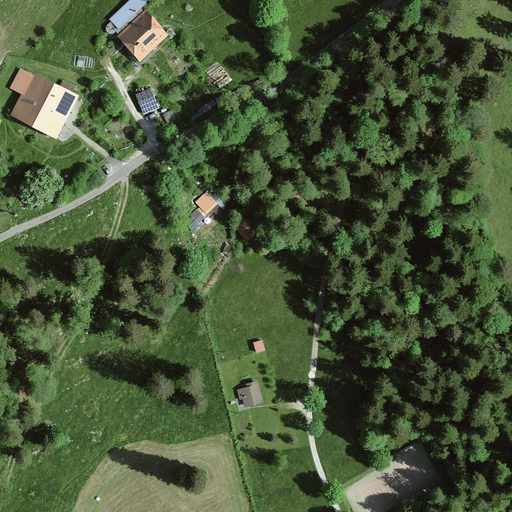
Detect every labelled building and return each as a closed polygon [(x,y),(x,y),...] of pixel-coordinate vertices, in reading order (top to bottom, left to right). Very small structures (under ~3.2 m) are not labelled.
[(170,37),(147,11),(118,38),(141,63),(170,37)] [(33,76),(20,69),(10,88),(22,95),(11,116),(56,140),(79,96),(34,73),(33,76)] [(206,192),(195,202),(206,216),(218,205),(206,192)] [(264,338),(254,341),(258,353),(267,350),(264,338)] [(257,384),(237,391),(240,401),(243,400),(246,408),(263,402),(257,384)]
